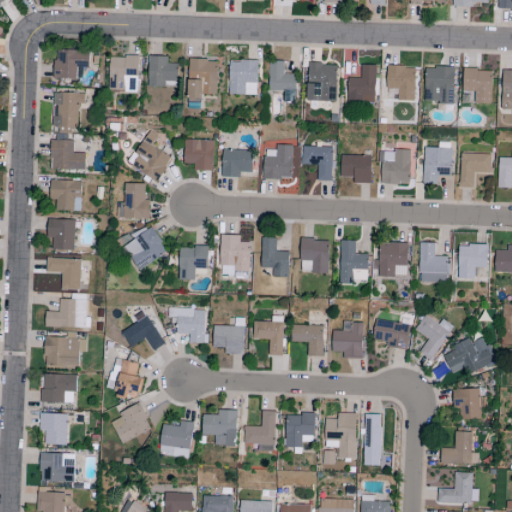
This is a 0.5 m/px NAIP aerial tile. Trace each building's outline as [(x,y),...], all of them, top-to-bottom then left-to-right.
[(453,7),(453,0),(488,0),(488,4),(472,3),(472,8),(453,7)] [(511,0),(498,0),(498,10),(511,10),(511,0)] [(53,80),(76,80),(76,68),(88,68),(89,51),(54,50),(53,80)] [(177,88),(177,64),(167,64),(168,57),(148,56),(147,87),(177,88)] [(109,91),(136,92),(136,78),(138,78),(139,57),(109,57),(109,91)] [(216,95),(217,60),(188,60),(187,99),(202,99),(202,95),(216,95)] [(228,95),(257,96),(258,61),(229,61),(228,95)] [(268,90),(295,91),(295,75),(284,74),(284,62),(269,62),(268,90)] [(306,101),(336,102),(336,65),(307,64),(306,101)] [(347,104),(375,104),(375,66),(360,65),(360,79),(347,78),(347,104)] [(397,101),(414,101),(415,67),(387,67),(386,89),(398,90),(397,101)] [(424,103),(453,104),(454,68),(425,68),(424,103)] [(491,70),(463,70),(462,92),(474,92),(474,104),(490,104),(491,70)] [(501,110),(511,110),(511,71),(502,71),(501,110)] [(78,105),(84,105),(84,94),(53,93),(52,128),(77,128),(78,105)] [(172,158),(152,145),(157,137),(148,131),(127,164),(156,182),(172,158)] [(193,171),(213,171),(213,141),(184,140),(183,164),(194,164),(193,171)] [(50,170),(84,170),(85,154),(73,154),(73,141),(51,141),(50,170)] [(263,179),(292,179),(292,146),(275,145),(275,151),(263,150),(263,179)] [(317,181),(331,182),(332,148),(301,147),(301,165),(317,165),(317,181)] [(441,148),(423,148),(422,184),(437,184),(438,176),(450,176),(451,148),(441,148)] [(253,152),(222,151),(221,177),(239,178),(240,172),(252,173),(253,152)] [(410,151),(380,151),(380,184),(409,184),(410,151)] [(511,152),(511,153),(511,159),(498,158),(497,188),(511,189),(511,176),(511,175),(511,152)] [(490,155),(460,154),(459,188),(473,188),(474,174),(490,174),(490,155)] [(340,178),(353,178),(353,184),(370,184),(371,157),(340,156),(340,178)] [(80,211),(81,182),(50,181),(49,200),(55,200),(55,211),(80,211)] [(148,220),(149,200),(144,200),(145,184),(124,184),(123,203),(117,203),(116,219),(148,220)] [(74,251),(74,220),(47,220),(46,239),(51,239),(51,250),(74,251)] [(167,252),(150,228),(140,235),(122,247),(139,271),(167,252)] [(249,274),(249,243),(240,242),(240,236),(221,235),(220,273),(249,274)] [(272,278),(288,278),(289,252),(276,252),(276,239),(261,238),(260,269),(272,269),(272,278)] [(327,274),(328,240),(300,240),(300,273),(327,274)] [(354,254),(355,241),(340,241),(339,284),(353,284),(353,271),(367,271),(367,255),(354,254)] [(448,283),(448,257),(433,257),(434,243),(420,243),(419,283),(448,283)] [(457,279),(474,280),(474,267),(487,268),(487,246),(458,245),(457,279)] [(507,251),(495,251),(494,273),(511,273),(511,245),(507,245),(507,251)] [(194,281),(194,270),(207,270),(208,247),(179,247),(178,280),(194,281)] [(80,260),(46,259),(46,273),(61,273),(61,290),(79,291),(80,260)] [(45,327),(89,328),(89,318),(85,318),(86,300),(59,300),(59,312),(45,312),(45,327)] [(205,344),(206,310),(168,309),(167,318),(176,318),(176,334),(188,335),(188,344),(205,344)] [(164,345),(144,311),(134,317),(137,322),(121,333),(130,348),(145,339),(153,352),(164,345)] [(428,340),(419,353),(430,361),(454,328),(441,320),(438,325),(425,316),(414,330),(428,340)] [(252,340),(268,340),(268,356),(282,357),(283,317),(271,317),(271,323),(252,322),(252,340)] [(407,350),(409,324),(374,321),(372,341),(386,343),(385,348),(407,350)] [(331,353),(343,353),(343,359),(362,359),(362,323),(342,323),(342,332),(332,332),(331,353)] [(243,355),(244,327),(213,326),(212,348),(225,348),(224,355),(243,355)] [(322,357),(323,326),(291,326),(290,343),(307,343),(307,357),(322,357)] [(44,337),(44,367),(78,367),(78,352),(85,353),(86,340),(76,340),(76,333),(65,333),(65,338),(44,337)] [(451,374),(465,368),(468,375),(495,363),(484,338),(471,343),(469,339),(451,347),(453,351),(443,356),(451,374)] [(75,404),(75,376),(42,375),(42,403),(75,404)] [(478,390),(452,390),(453,408),(458,408),(458,420),(479,420),(478,390)] [(122,445),(151,430),(138,404),(118,414),(120,418),(110,423),(122,445)] [(218,416),(202,415),(202,436),(215,436),(214,446),(236,447),(237,411),(218,410),(218,416)] [(244,427),(243,444),(258,445),(258,451),(274,451),(275,412),(261,411),(261,427),(244,427)] [(67,414),(39,414),(39,431),(44,431),(44,445),(67,446),(67,414)] [(356,414),(337,414),(337,419),(325,419),(324,446),(337,446),(336,459),(354,460),(356,414)] [(301,448),(302,436),(314,436),(315,415),(286,415),(285,448),(301,448)] [(363,466),(380,467),(381,415),(364,415),(363,466)] [(159,456),(189,459),(192,423),(180,422),(179,427),(162,425),(159,456)] [(440,464),(477,465),(477,454),(471,454),(472,433),(454,432),(454,449),(440,449),(440,464)] [(73,483),(74,455),(40,454),(39,482),(73,483)] [(438,489),(438,504),(477,504),(478,490),(471,490),(472,474),(454,473),(453,490),(438,489)] [(191,511),(192,494),(164,493),(163,511),(177,511),(178,511),(191,511)] [(231,511),(232,497),(202,496),(201,511),(231,511)] [(389,511),(390,502),(373,502),(373,496),(360,496),(359,511),(389,511)] [(352,511),(353,500),(318,499),(317,511),(352,511)] [(150,511),(133,501),(125,511),(150,511)] [(271,511),(272,502),(240,501),(239,511),(271,511)]
